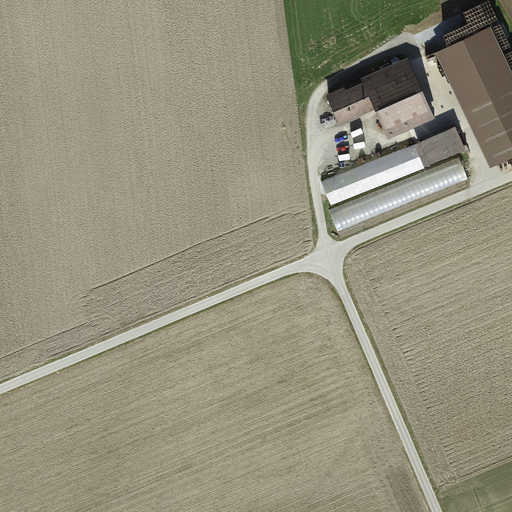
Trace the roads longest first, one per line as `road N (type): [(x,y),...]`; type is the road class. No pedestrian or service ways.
road 1 (track): [(511,176),(0,389)]
road 2 (unclassified): [(326,253),(436,511)]
